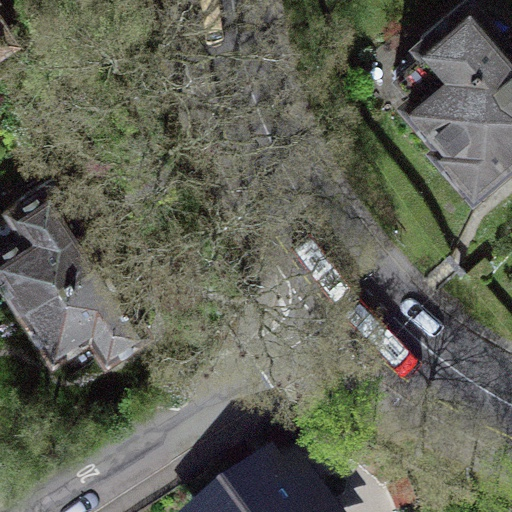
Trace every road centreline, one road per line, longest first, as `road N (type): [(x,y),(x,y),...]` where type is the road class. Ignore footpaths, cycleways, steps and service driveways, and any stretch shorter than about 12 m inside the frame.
road 1 (residential): [(35,511),(364,295)]
road 2 (secondary): [(230,0),(254,106),(301,202),(364,295)]
road 3 (secondary): [(364,295),(414,345),(511,416)]
